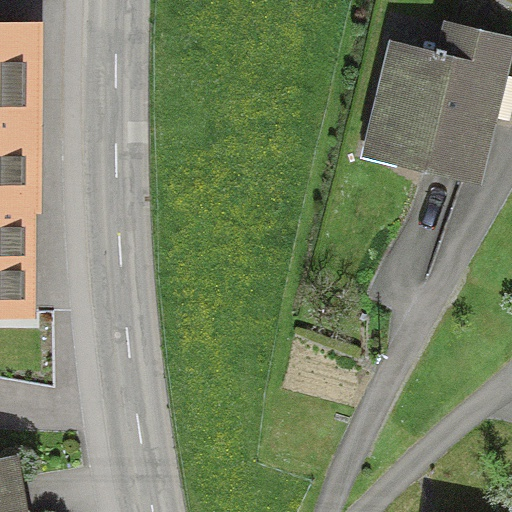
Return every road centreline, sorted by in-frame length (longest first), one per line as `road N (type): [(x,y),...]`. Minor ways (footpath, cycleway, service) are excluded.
road 1 (tertiary): [(154,511),(122,288),(113,0)]
road 2 (residential): [(363,511),(511,377)]
